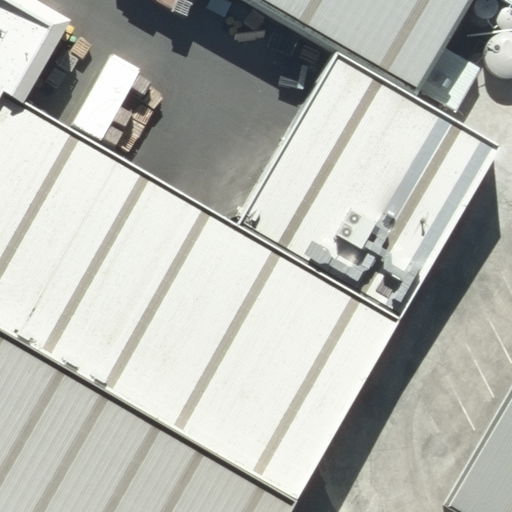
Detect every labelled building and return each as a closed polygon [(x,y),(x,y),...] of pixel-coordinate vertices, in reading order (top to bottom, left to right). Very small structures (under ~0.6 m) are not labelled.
[(0,0),(0,316),(232,451),(250,461),(453,114),(293,22),(202,178),(0,60),(0,10),(5,0),(0,0)] [(413,0),(274,0),(378,60),(413,0)] [(511,511),(511,273),(408,453),(510,511),(511,511)] [(195,511),(232,451),(0,316),(0,511),(195,511)] [(337,511),(232,451),(195,511),(337,511)]
